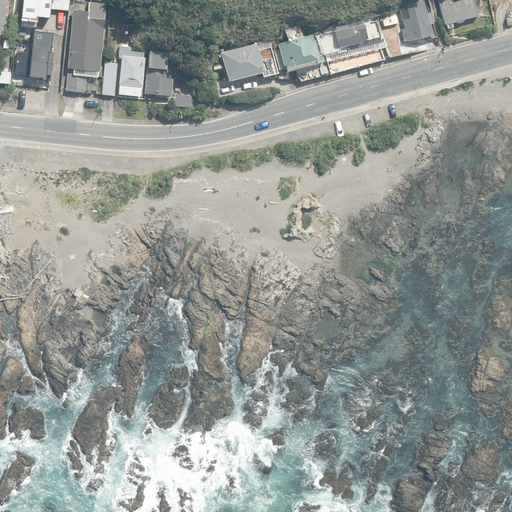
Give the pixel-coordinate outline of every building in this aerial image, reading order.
[(22,0),(20,26),(37,27),(38,17),(49,18),(50,9),(69,11),(69,0),(22,0)] [(407,41),(407,42),(433,35),(431,25),(433,24),(430,13),(427,14),(423,0),(402,0),(398,7),(404,29),(400,30),(404,41),(407,41)] [(446,24),(447,28),(453,26),(452,22),(478,16),(474,0),(460,0),(449,3),(448,0),(437,0),(444,24),(446,24)] [(88,12),(72,10),(67,68),(69,68),(67,90),(86,92),(87,75),(98,76),(105,3),(89,2),(88,12)] [(329,55),(330,60),(386,47),(385,41),(381,42),(376,21),(334,30),(336,35),(321,39),(325,56),(329,55)] [(50,51),(52,33),(33,31),(30,53),(17,52),(15,73),(28,75),(28,77),(40,78),(40,80),(46,80),(47,75),(50,76),(53,52),(50,51)] [(313,39),(311,34),(276,43),(277,48),(273,49),(277,69),(285,67),(286,72),(324,61),(319,42),(313,39)] [(220,53),(227,82),(262,74),(263,77),(277,73),(271,45),(257,48),(256,45),(220,53)] [(118,95),(140,96),(144,53),(130,52),(130,47),(119,46),(118,57),(122,58),(118,95)] [(145,94),(172,96),(173,78),(165,78),(167,53),(148,51),(145,94)] [(0,83),(10,84),(11,55),(0,54),(0,83)] [(102,95),(114,96),(117,63),(105,62),(102,95)] [(172,106),(190,107),(191,96),(173,95),(172,106)] [(74,295),(80,298),(83,292),(77,289),(74,295)]
